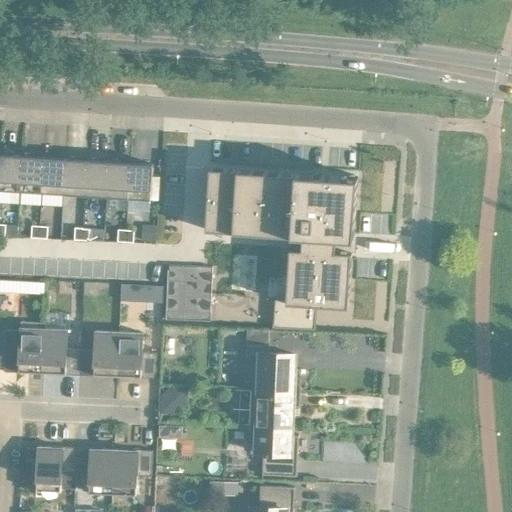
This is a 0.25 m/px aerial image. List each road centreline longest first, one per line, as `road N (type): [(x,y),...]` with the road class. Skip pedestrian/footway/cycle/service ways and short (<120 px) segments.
road 1 (residential): [(399,511),(430,125),(0,99)]
road 2 (secondary): [(0,38),(376,65),(511,93)]
road 3 (secondary): [(511,64),(0,20)]
road 4 (residential): [(11,412),(153,419)]
